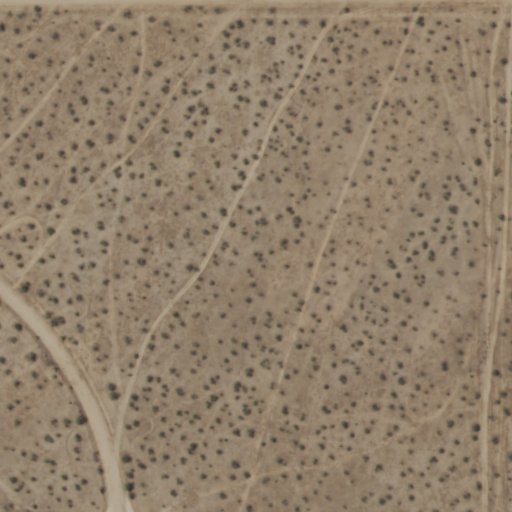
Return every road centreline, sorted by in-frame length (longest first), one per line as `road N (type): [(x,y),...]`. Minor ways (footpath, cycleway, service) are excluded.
road 1 (track): [(0,4),(302,0)]
road 2 (track): [(120,511),(108,447),(83,387),(0,285)]
